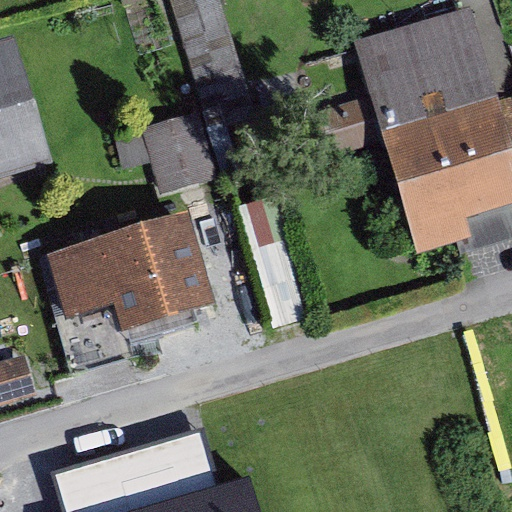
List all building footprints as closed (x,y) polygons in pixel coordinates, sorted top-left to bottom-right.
[(273,153),(225,0),(178,0),(230,166),(273,153)] [(511,114),(483,12),(367,44),(428,262),(511,238),(511,114)] [(0,182),(58,166),(22,47),(0,53),(0,182)] [(199,226),(56,262),(73,327),(122,314),(129,340),(222,316),(199,226)] [(25,392),(81,385),(75,344),(19,352),(25,392)]
